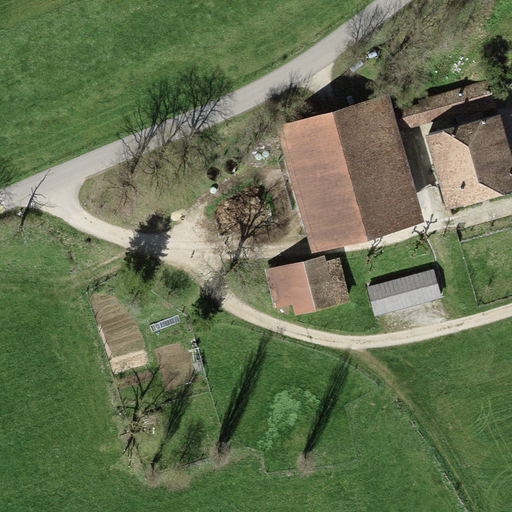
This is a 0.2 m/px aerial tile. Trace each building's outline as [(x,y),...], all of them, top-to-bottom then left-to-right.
[(394,111),(399,131),(493,108),(485,80),(394,111)] [(394,111),(389,95),(276,126),(311,255),(424,224),(399,131),(394,111)] [(511,157),(500,114),(424,136),(447,213),(511,194),(511,157)] [(324,257),(267,272),(279,300),(274,308),(291,305),(294,316),(351,303),(341,258),(325,261),(324,257)] [(434,269),(367,287),(375,316),(441,299),(434,269)]
